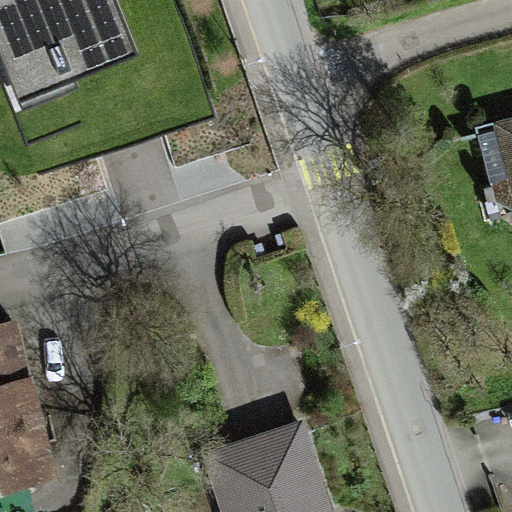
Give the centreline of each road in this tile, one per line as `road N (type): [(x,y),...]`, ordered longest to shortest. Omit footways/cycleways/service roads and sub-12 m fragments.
road 1 (residential): [(330,185),(442,511)]
road 2 (residential): [(330,185),(0,265)]
road 3 (residential): [(288,73),(511,11)]
